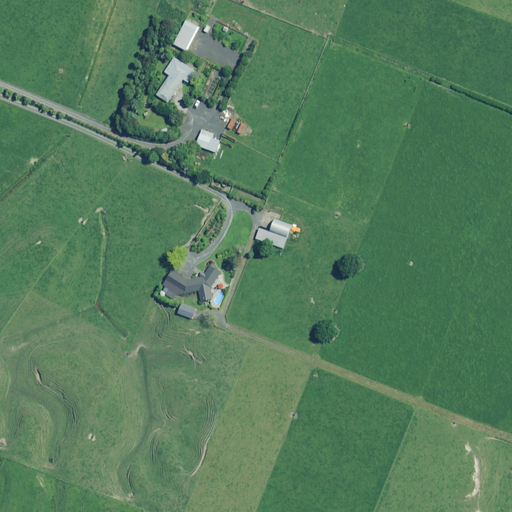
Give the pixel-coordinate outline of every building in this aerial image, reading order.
[(200,28),(187,21),(174,44),(187,51),(200,28)] [(195,71),(175,57),(165,72),(170,75),(157,95),(168,102),(183,79),(188,82),(195,71)] [(255,63),(251,61),(242,79),(245,81),(255,63)] [(236,120),(232,118),(227,127),(231,129),(236,120)] [(214,134),(202,130),(197,145),(215,152),(219,141),(212,138),(214,134)] [(275,219),(270,232),(260,229),(256,239),(283,248),(287,238),(291,224),(275,219)] [(165,297),(167,295),(174,299),(178,295),(199,291),(201,301),(213,299),(211,288),(221,272),(210,265),(205,274),(202,272),(199,277),(187,280),(172,270),(167,276),(168,283),(163,292),(161,295),(165,297)] [(196,309),(182,304),(178,313),(192,319),(196,309)]
